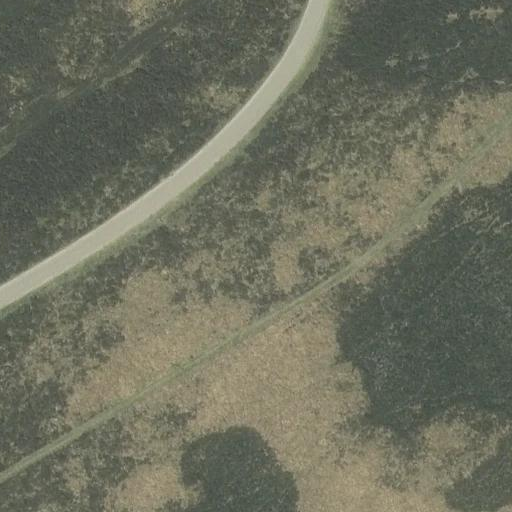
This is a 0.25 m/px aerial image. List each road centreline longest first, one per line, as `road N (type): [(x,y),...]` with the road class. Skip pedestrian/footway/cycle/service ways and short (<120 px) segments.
road 1 (unknown): [(0,475),(355,258),(443,182),(511,107)]
road 2 (unclassified): [(321,0),(287,69),(223,140),(103,234),(0,292)]
